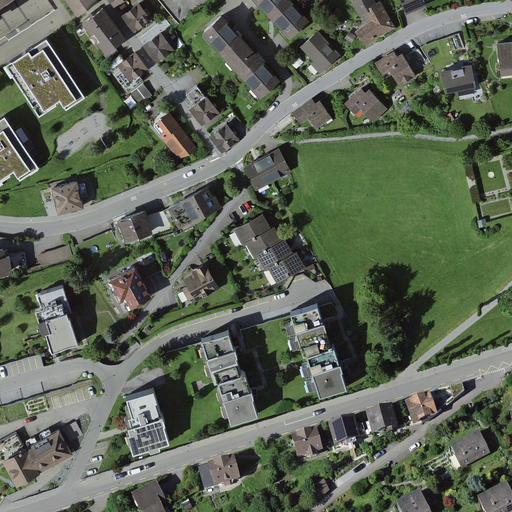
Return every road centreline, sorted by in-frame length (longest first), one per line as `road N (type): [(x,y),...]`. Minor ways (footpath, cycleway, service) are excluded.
road 1 (residential): [(75,496),(491,364)]
road 2 (residential): [(222,164),(280,111),(384,44),(434,21),(511,6)]
road 3 (residential): [(0,227),(76,223),(222,164)]
road 4 (residential): [(491,364),(485,385),(315,511)]
road 5 (residential): [(118,380),(165,338),(301,291)]
road 6 (residential): [(102,0),(222,164)]
road 7 (residential): [(75,496),(71,482),(118,380)]
road 8 (residential): [(118,380),(79,365),(0,388)]
